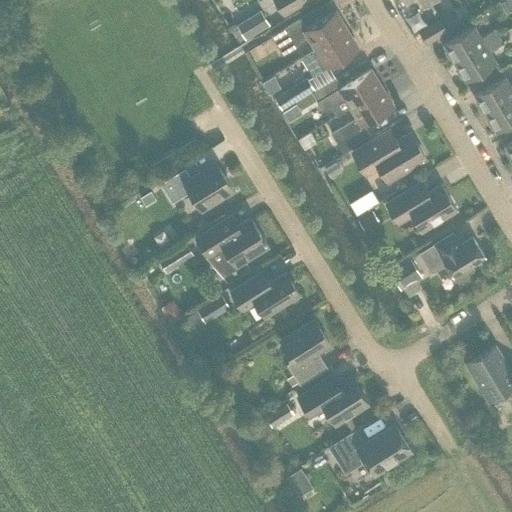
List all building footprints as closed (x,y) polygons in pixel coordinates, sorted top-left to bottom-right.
[(284,14),(307,0),(277,0),(276,0),(284,14)] [(236,25),(245,40),(271,25),(262,9),(236,25)] [(315,48),(347,28),(336,10),(307,27),(301,17),(272,35),(283,54),(309,38),(315,48)] [(448,30),(441,18),(419,31),(426,43),(448,30)] [(454,62),(499,35),(494,28),(481,36),(474,25),(443,43),(454,62)] [(313,75),(359,47),(347,28),(315,48),(302,57),(313,75)] [(499,35),(454,62),(466,81),(496,62),(489,50),(503,42),(499,35)] [(350,106),(382,87),(371,68),(342,86),(337,77),(312,92),(323,109),(330,105),(336,115),(350,106)] [(273,75),(261,81),(268,92),(279,85),(273,75)] [(485,113),(511,96),(511,86),(511,87),(505,75),(474,94),(485,113)] [(307,77),(285,90),(275,96),(282,108),(314,89),(307,77)] [(382,87),(350,106),(356,117),(331,132),(342,150),(368,135),(362,125),(394,105),(382,87)] [(511,96),(485,113),(496,131),(511,121),(511,96)] [(388,183),(425,160),(411,137),(388,151),(382,140),(354,157),(367,178),(380,170),(388,183)] [(201,208),(233,188),(217,162),(192,178),(186,168),(162,183),(173,201),(190,190),(193,194),(184,199),(190,208),(199,203),(201,208)] [(423,234),(458,212),(442,187),(417,202),(410,191),(386,206),(395,219),(408,210),(423,234)] [(151,190),(140,197),(146,205),(156,199),(151,190)] [(245,261),(269,245),(265,239),(267,238),(264,235),(263,236),(251,217),(225,233),(218,223),(196,236),(209,256),(210,255),(231,279),(249,267),(245,261)] [(446,264),(453,276),(463,283),(471,271),(473,269),(475,269),(472,264),(485,256),(473,236),(449,250),(442,239),(419,253),(426,264),(431,273),(446,264)] [(400,287),(421,275),(411,257),(389,270),(400,287)] [(266,315),(300,294),(286,272),(260,288),(252,276),(232,289),(244,308),(256,300),(266,315)] [(205,322),(230,307),(222,294),(197,309),(205,322)] [(316,351),(330,342),(316,320),(282,341),(294,359),(288,363),(301,384),(327,368),(316,351)] [(511,397),(511,375),(494,346),(468,362),(490,398),(507,388),(511,397)] [(320,399),(325,407),(335,422),(368,402),(352,376),(329,391),(322,380),(298,395),(306,408),(320,399)] [(273,427),(294,414),(287,403),(266,416),(273,427)] [(375,474),(412,450),(395,423),(365,442),(356,429),(329,446),(346,472),(366,459),(375,474)] [(300,468),(287,476),(299,495),(312,487),(300,468)]
